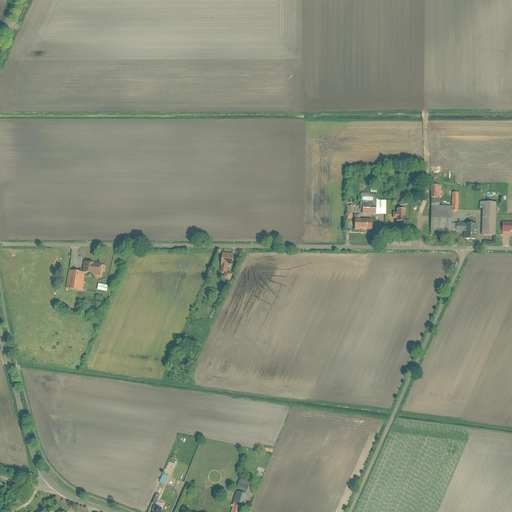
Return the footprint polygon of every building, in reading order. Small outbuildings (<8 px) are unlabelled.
[(440,198),(440,186),(432,186),(431,198),(440,198)] [(360,204),(363,204),(376,204),(376,201),(376,195),(361,195),(360,204)] [(376,201),(376,204),(375,214),(385,215),(386,202),(376,201)] [(495,203),(482,203),(482,236),(494,236),(495,203)] [(363,214),(375,214),(376,204),(363,204),(363,214)] [(451,207),(431,207),(431,231),(451,232),(451,207)] [(396,213),(393,213),(393,219),(396,219),(396,224),(406,224),(405,210),(396,210),(396,213)] [(355,221),(355,230),(372,231),(372,222),(355,221)] [(475,224),(456,224),(456,233),(464,233),(464,241),(475,241),(475,224)] [(232,254),(221,253),(221,265),(227,266),(232,266),(232,254)] [(101,265),(85,262),(83,273),(100,276),(101,265)] [(84,274),(69,271),(66,288),(81,291),(84,274)] [(97,290),(106,292),(108,285),(98,284),(97,290)] [(169,476),(164,474),(161,482),(166,484),(169,476)] [(250,484),(240,480),(237,490),(247,493),(250,484)] [(246,495),(236,492),(233,502),(243,505),(246,495)]
